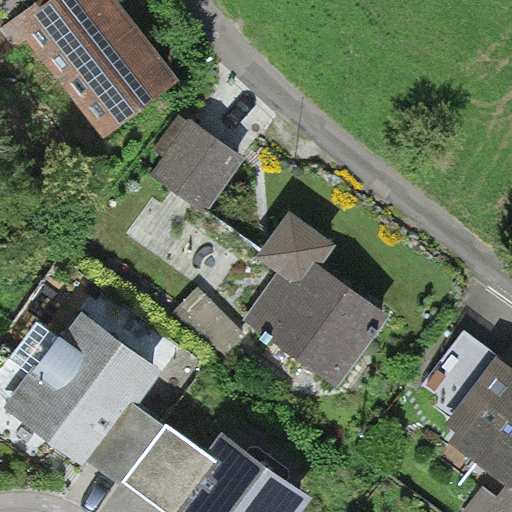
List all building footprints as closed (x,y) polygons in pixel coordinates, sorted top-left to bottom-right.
[(0,0),(0,61),(15,50),(0,31),(0,30),(7,25),(0,15),(0,0)] [(114,0),(54,0),(17,29),(100,143),(179,84),(114,0)] [(191,121),(152,176),(207,215),(246,160),(191,121)] [(277,274),(242,321),(338,390),(389,319),(321,270),(337,249),(289,215),(257,260),(277,274)] [(244,335),(199,289),(173,314),(218,361),(244,335)] [(35,366),(3,407),(85,472),(91,465),(136,408),(160,378),(80,315),(38,368),(35,366)] [(424,385),(457,410),(496,359),(497,358),(464,333),(424,385)] [(511,511),(511,372),(496,359),(457,410),(445,425),(455,433),(447,443),(505,489),(498,498),(483,487),(464,511),(465,511),(511,511)] [(164,430),(136,408),(91,465),(120,487),(123,484),(164,430)] [(164,430),(123,484),(159,511),(181,511),(216,464),(207,458),(166,427),(164,430)] [(223,436),(207,458),(216,464),(181,511),(304,511),(312,501),(223,436)]
